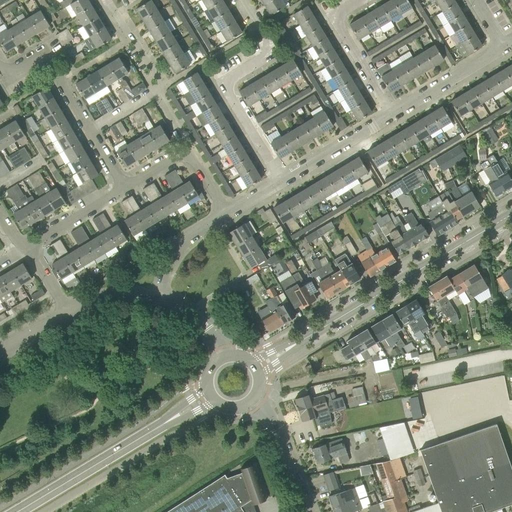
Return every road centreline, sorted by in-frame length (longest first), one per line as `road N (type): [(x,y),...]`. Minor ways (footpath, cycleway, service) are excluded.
road 1 (tertiary): [(255,368),(511,214)]
road 2 (residential): [(281,180),(222,82),(274,51),(243,0)]
road 3 (tertiary): [(18,511),(210,395)]
road 4 (residential): [(125,188),(46,57),(7,80),(0,67)]
road 5 (residential): [(188,151),(152,92),(162,85),(100,0)]
road 6 (residential): [(391,115),(332,16),(359,0)]
road 7 (residential): [(391,115),(502,45)]
road 8 (residential): [(281,180),(391,115)]
road 9 (residential): [(308,511),(282,442),(253,398)]
